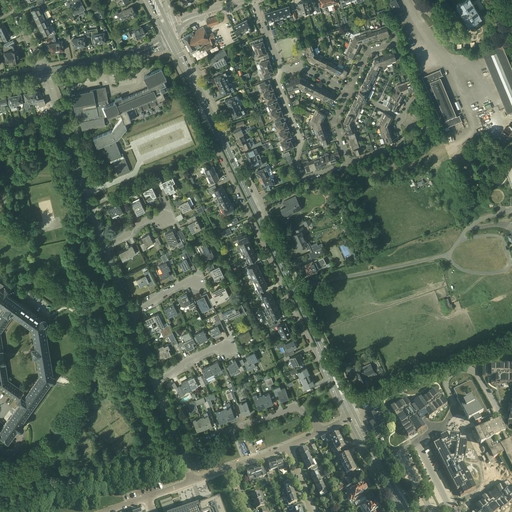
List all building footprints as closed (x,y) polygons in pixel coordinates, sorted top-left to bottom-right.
[(85,9),(80,0),(72,0),(68,2),(75,15),(79,13),(80,15),(85,13),(84,10),(85,9)] [(300,13),(300,14),(304,12),(305,15),(309,13),(305,1),(304,1),(304,0),(302,1),(301,2),(298,3),(299,6),(297,7),(299,13),(300,13)] [(312,10),(315,9),(317,12),(321,11),(318,2),(316,3),(315,1),(313,2),(312,0),(305,0),(305,1),(309,13),(313,12),(312,10)] [(397,0),(395,0),(390,2),(395,13),(402,10),(397,0)] [(460,3),(457,5),(461,13),(461,14),(460,14),(462,17),(463,18),(464,17),(468,25),(472,23),(478,20),(481,18),(470,0),(464,0),(460,3)] [(38,4),(39,6),(31,10),(34,16),(34,17),(45,12),(41,3),(38,4)] [(292,14),(289,5),(286,6),(282,7),(285,16),(292,14)] [(124,20),(124,18),(131,15),(132,18),(136,16),(135,13),(135,12),(132,6),(119,13),(118,13),(118,14),(120,17),(119,18),(120,20),(122,21),(124,20)] [(277,9),(280,18),(285,16),(282,7),(280,7),(280,8),(277,9)] [(274,20),(280,18),(277,9),(274,10),(274,9),(271,10),(274,20)] [(268,11),(268,12),(265,13),(268,22),(274,20),(271,10),(268,11)] [(34,17),(37,23),(45,19),(48,18),(45,11),(45,12),(34,17)] [(208,26),(219,23),(217,16),(207,19),(208,26)] [(45,19),(37,23),(40,29),(48,25),(45,19)] [(245,19),(241,21),(245,30),(246,33),(250,32),(250,33),(253,31),(247,19),(245,20),(245,19)] [(386,25),(381,27),(385,37),(390,35),(387,28),(391,27),(389,20),(385,22),(386,25)] [(242,32),(245,30),(241,21),(237,23),(237,24),(235,25),(238,30),(235,32),(238,37),(240,37),(239,36),(243,34),(242,32)] [(43,36),(47,34),(49,38),(52,36),(52,37),(54,35),(56,34),(54,30),(51,32),(50,28),(52,27),(51,24),(48,25),(40,29),(43,36)] [(214,32),(207,35),(204,26),(189,34),(181,38),(184,44),(186,43),(191,51),(192,53),(198,51),(197,48),(209,41),(210,44),(205,46),(207,51),(212,48),(211,45),(214,43),(212,38),(216,37),(214,32)] [(134,39),(143,35),(145,34),(145,33),(146,33),(143,27),(137,30),(136,29),(132,31),(133,33),(132,33),(133,35),(132,35),(134,39)] [(379,39),(385,37),(381,27),(376,29),(379,39)] [(98,43),(100,42),(98,33),(97,29),(87,31),(88,33),(89,38),(92,38),(91,35),(92,35),(94,44),(95,45),(98,44),(98,43)] [(104,32),(98,33),(100,42),(103,42),(103,43),(106,43),(106,41),(106,38),(111,37),(106,29),(104,29),(104,32)] [(374,41),(370,29),(365,30),(369,41),(374,39),(374,41)] [(370,29),(374,41),(379,39),(376,29),(371,30),(370,29)] [(347,31),(345,35),(351,38),(361,43),(363,42),(360,32),(359,32),(359,31),(358,30),(357,30),(354,31),(354,32),(353,33),(354,34),(347,31)] [(365,30),(360,32),(363,42),(369,41),(365,30)] [(11,37),(8,31),(1,34),(3,36),(0,37),(2,41),(4,40),(11,37)] [(85,33),(86,36),(84,36),(84,33),(80,34),(80,35),(78,35),(78,37),(80,47),(82,46),(82,47),(86,47),(86,45),(85,41),(87,41),(86,39),(89,38),(88,33),(85,33)] [(77,47),(80,47),(78,37),(72,39),(74,48),(74,49),(78,48),(77,47)] [(359,48),(361,43),(351,38),(349,43),(359,48)] [(254,45),(255,50),(265,47),(265,46),(264,42),(263,42),(263,41),(259,42),(258,39),(249,42),(250,45),(254,45)] [(10,45),(14,43),(13,40),(9,42),(4,44),(5,47),(8,46),(9,49),(10,48),(9,45),(10,45)] [(55,52),(57,51),(55,42),(55,41),(53,41),(53,43),(48,44),(46,45),(47,48),(49,48),(50,48),(51,53),(52,53),(55,53),(55,52)] [(55,42),(57,51),(58,51),(58,52),(61,51),(64,50),(63,44),(64,44),(63,41),(55,42)] [(508,113),(511,111),(511,64),(502,42),(482,51),(508,113)] [(9,45),(10,48),(12,47),(13,51),(5,53),(5,55),(4,55),(5,58),(6,58),(7,62),(8,63),(11,62),(11,61),(13,61),(13,62),(20,61),(19,57),(20,56),(19,53),(18,53),(18,50),(17,50),(15,46),(14,43),(10,45),(9,45)] [(303,46),(305,52),(315,48),(313,43),(303,46)] [(349,43),(347,48),(356,53),(359,48),(349,43)] [(255,57),(256,60),(264,57),(263,54),(267,53),(266,51),(267,51),(266,47),(265,47),(255,50),(257,55),(255,57)] [(306,56),(307,57),(317,53),(318,54),(319,52),(318,47),(317,48),(315,48),(305,52),(306,54),(304,55),(305,57),(306,56)] [(354,58),(356,53),(347,48),(344,53),(354,58)] [(215,70),(228,64),(225,57),(228,56),(225,50),(209,58),(215,70)] [(391,61),(400,59),(398,52),(394,53),(394,51),(388,53),(392,63),(391,61)] [(308,61),(314,64),(319,54),(318,54),(317,53),(307,57),(308,61)] [(388,53),(383,55),(387,65),(392,63),(388,53)] [(319,54),(314,64),(319,66),(323,58),(324,57),(319,54)] [(384,57),(379,58),(382,67),(382,68),(382,69),(383,70),(387,67),(387,65),(383,55),(384,57)] [(324,57),(323,58),(319,66),(324,69),(328,61),(329,59),(324,56),(324,57)] [(262,68),(271,65),(271,64),(270,60),(270,61),(269,59),(265,60),(264,57),(256,60),(257,63),(260,63),(262,68)] [(375,60),(372,66),(381,71),(382,69),(382,68),(382,67),(379,58),(375,60)] [(324,69),(329,71),(333,63),(328,61),(324,69)] [(334,61),(333,63),(329,71),(334,74),(339,64),(334,61)] [(339,64),(334,74),(338,76),(342,68),(343,66),(339,64)] [(271,66),(271,65),(262,68),(263,73),(261,75),(262,78),(270,75),(269,72),(273,71),(273,69),(272,65),(271,66)] [(379,75),(381,71),(372,66),(369,71),(379,75)] [(104,118),(114,113),(116,119),(122,116),(113,129),(111,130),(111,131),(93,138),(97,147),(104,145),(111,162),(113,161),(119,176),(130,171),(123,153),(121,154),(115,140),(118,139),(127,127),(124,122),(137,117),(137,114),(134,108),(136,107),(138,113),(160,104),(159,101),(164,99),(162,91),(168,89),(166,84),(165,84),(163,80),(166,78),(161,68),(151,73),(153,76),(146,79),(149,87),(150,86),(150,88),(122,98),(121,96),(115,99),(116,101),(110,104),(108,99),(105,87),(93,90),(72,95),(74,107),(77,121),(81,120),(82,122),(80,122),(82,130),(105,126),(104,118)] [(347,71),(342,68),(338,76),(343,79),(344,76),(346,77),(347,74),(346,73),(347,71)] [(214,77),(217,83),(226,78),(225,76),(227,75),(224,69),(219,71),(220,74),(214,77)] [(439,70),(423,77),(444,128),(461,122),(458,115),(455,117),(439,77),(442,76),(439,70)] [(369,71),(367,76),(376,80),(379,75),(369,71)] [(374,85),(376,80),(367,76),(364,80),(372,84),(374,85)] [(299,89),(301,90),(306,80),(300,77),(296,78),(299,87),(299,88),(299,89)] [(227,78),(226,78),(217,83),(220,89),(229,84),(227,82),(229,81),(227,78)] [(299,88),(299,87),(296,78),(291,80),(294,90),(299,89),(299,88)] [(295,91),(294,90),(291,80),(285,82),(288,90),(289,93),(295,92),(295,91)] [(311,82),(306,80),(301,90),(306,92),(311,82)] [(364,80),(362,85),(370,89),(372,84),(364,80)] [(411,80),(406,82),(409,92),(414,90),(411,80)] [(261,88),(263,92),(264,93),(269,90),(273,89),(272,88),(273,88),(271,84),(270,83),(266,84),(265,81),(257,85),(258,88),(261,88)] [(306,92),(311,94),(316,85),(311,82),(306,92)] [(401,84),(404,94),(409,92),(406,82),(401,84)] [(229,84),(220,89),(223,94),(229,92),(230,94),(235,92),(232,86),(231,84),(229,84)] [(403,96),(404,94),(401,84),(396,85),(393,91),(403,96)] [(321,87),(316,85),(311,94),(316,97),(321,87)] [(370,89),(362,85),(359,90),(369,95),(371,90),(370,89)] [(326,90),(321,87),(316,97),(321,99),(326,90)] [(30,92),(32,100),(33,102),(37,101),(39,107),(46,105),(44,98),(42,99),(41,96),(39,96),(38,93),(37,93),(37,91),(34,91),(33,90),(32,91),(31,91),(31,92),(30,92)] [(270,93),(269,90),(264,93),(263,92),(260,93),(262,97),(265,97),(267,101),(267,102),(272,99),(276,98),(276,97),(275,93),(274,93),(274,92),(270,93)] [(330,92),(326,90),(321,99),(326,102),(330,92)] [(359,90),(358,92),(359,93),(356,99),(363,102),(363,103),(365,103),(368,97),(369,95),(359,90)] [(26,103),(24,103),(26,112),(29,111),(28,108),(30,108),(29,101),(32,100),(30,92),(30,91),(29,91),(28,91),(27,92),(27,93),(24,93),(26,103)] [(400,101),(403,96),(393,91),(395,92),(393,97),(391,96),(400,101)] [(235,92),(230,94),(231,97),(225,100),(228,106),(240,100),(239,97),(238,98),(235,92)] [(330,92),(326,102),(331,104),(335,95),(330,92)] [(17,95),(15,95),(17,105),(19,104),(19,106),(23,105),(21,94),(20,94),(20,93),(19,93),(18,93),(17,94),(17,95)] [(17,107),(17,105),(15,95),(12,96),(12,95),(11,95),(9,95),(9,96),(8,96),(11,108),(17,107)] [(398,106),(400,101),(391,96),(388,101),(398,106)] [(355,98),(353,104),(362,108),(365,103),(363,103),(363,102),(356,99),(355,98)] [(269,106),(271,110),(271,111),(276,108),(280,107),(280,106),(279,102),(278,102),(277,101),(274,102),(272,99),(267,102),(267,101),(264,103),(265,106),(269,106)] [(228,106),(231,112),(240,108),(241,107),(240,105),(242,104),(240,100),(228,106)] [(396,111),(398,106),(388,101),(386,106),(396,111)] [(362,108),(353,104),(350,108),(360,113),(362,108)] [(241,110),(240,108),(231,112),(234,118),(240,115),(241,117),(246,115),(243,109),(241,110)] [(277,111),(276,108),(271,111),(271,110),(268,112),(269,115),(272,115),(274,120),(284,116),(283,115),(284,115),(282,111),(281,110),(277,111)] [(350,108),(348,113),(358,118),(360,113),(350,108)] [(316,110),(314,115),(323,119),(326,114),(316,110)] [(380,117),(390,122),(392,117),(383,112),(380,117)] [(356,121),(358,118),(348,113),(346,118),(355,123),(356,124),(358,124),(359,122),(356,121)] [(264,125),(260,115),(256,117),(260,127),(264,125)] [(312,125),(322,122),(323,119),(314,115),(310,121),(308,120),(307,122),(309,126),(312,125)] [(389,124),(390,122),(380,117),(377,123),(379,128),(380,127),(389,124)] [(355,123),(346,118),(346,129),(354,126),(356,125),(356,124),(355,123)] [(272,123),(273,126),(277,126),(279,130),(279,131),(284,129),(288,127),(288,126),(287,122),(286,123),(285,121),(282,122),(280,119),(272,123)] [(314,130),(315,130),(324,127),(322,122),(312,125),(314,130)] [(380,133),(391,129),(389,124),(380,127),(379,128),(380,133)] [(235,138),(244,134),(247,132),(252,130),(255,129),(254,125),(251,127),(242,131),(240,127),(232,131),(233,133),(235,138)] [(346,129),(348,134),(356,131),(358,130),(356,125),(354,126),(346,129)] [(325,132),(324,127),(315,130),(317,135),(319,134),(325,132)] [(280,135),(282,139),(282,140),(286,139),(292,136),(291,135),(292,135),(290,131),(290,132),(289,130),(285,131),(284,129),(279,131),(279,130),(276,132),(277,135),(280,135)] [(380,133),(382,138),(392,134),(391,129),(380,133)] [(319,134),(320,139),(329,136),(327,131),(325,132),(319,134)] [(244,134),(235,138),(239,146),(244,143),(247,141),(246,139),(244,134)] [(394,140),(392,134),(382,138),(384,143),(394,140)] [(322,144),(331,142),(329,136),(320,139),(322,144)] [(349,145),(360,141),(358,136),(349,139),(348,139),(349,145)] [(244,143),(239,146),(242,150),(250,146),(251,146),(252,149),(262,144),(261,141),(255,144),(253,139),(252,139),(249,141),(247,141),(244,143)] [(287,141),(286,139),(282,140),(282,139),(278,141),(279,144),(282,145),(284,150),(289,148),(290,150),(293,148),(294,147),(294,146),(292,141),(291,142),(291,140),(287,141)] [(349,145),(351,150),(361,146),(360,141),(349,145)] [(363,151),(361,146),(351,150),(353,155),(363,151)] [(256,154),(258,153),(256,148),(245,152),(246,155),(246,156),(246,157),(247,157),(248,158),(256,154)] [(256,154),(248,158),(250,163),(258,159),(261,158),(258,153),(256,154)] [(332,163),(329,153),(323,155),(327,165),(332,163)] [(329,153),(332,163),(337,161),(334,153),(329,155),(329,153)] [(322,167),(327,165),(323,155),(318,157),(322,167)] [(314,160),(317,168),(322,167),(318,157),(313,158),(314,160)] [(261,158),(258,159),(250,163),(250,164),(250,165),(251,165),(252,168),(260,164),(261,166),(266,164),(267,164),(266,162),(263,163),(261,158)] [(306,172),(311,170),(309,162),(308,160),(303,162),(306,172)] [(260,166),(261,169),(256,171),(257,173),(256,174),(258,177),(267,173),(271,171),(268,164),(267,164),(266,164),(261,166),(260,166)] [(208,165),(204,167),(206,173),(204,174),(206,177),(208,176),(216,172),(213,166),(209,168),(208,165)] [(267,173),(258,177),(261,183),(271,178),(272,178),(274,177),(271,171),(267,173)] [(216,172),(208,176),(211,182),(208,184),(209,187),(215,184),(214,181),(219,179),(218,176),(218,175),(217,173),(216,172)] [(499,185),(506,176),(501,172),(494,182),(499,185)] [(474,182),(478,185),(484,176),(479,174),(474,182)] [(162,182),(159,177),(153,180),(155,186),(159,184),(161,189),(164,188),(167,194),(176,190),(172,183),(175,182),(173,177),(162,182)] [(272,178),(271,178),(261,183),(264,189),(267,188),(268,188),(273,186),(275,184),(279,183),(278,181),(276,182),(275,180),(274,181),(272,178)] [(156,188),(155,186),(153,180),(149,182),(151,184),(149,185),(150,187),(143,191),(146,199),(147,199),(148,201),(154,198),(154,197),(157,196),(153,189),(156,188)] [(216,192),(217,196),(225,192),(222,186),(217,188),(215,185),(209,188),(210,191),(211,190),(212,194),(216,192)] [(228,198),(225,192),(217,196),(219,199),(216,201),(217,203),(220,202),(228,198)] [(295,196),(289,199),(286,200),(289,205),(281,209),(285,217),(301,209),(295,196)] [(186,211),(192,208),(191,207),(194,206),(191,200),(188,201),(186,197),(175,203),(177,208),(180,207),(182,212),(185,210),(186,211)] [(110,203),(112,207),(108,209),(111,217),(119,213),(119,215),(124,213),(119,204),(122,203),(120,198),(110,203)] [(228,198),(220,202),(222,205),(218,206),(220,209),(221,209),(223,208),(224,207),(223,207),(232,203),(231,203),(228,198)] [(140,200),(131,203),(135,211),(137,214),(140,213),(145,211),(140,200)] [(235,209),(232,203),(223,207),(224,207),(223,208),(221,209),(222,212),(220,213),(222,217),(232,213),(231,211),(235,209)] [(195,215),(187,219),(193,231),(197,229),(198,231),(201,229),(195,215)] [(232,233),(229,227),(223,231),(223,232),(220,233),(221,235),(222,234),(222,235),(224,234),(225,236),(232,233)] [(293,234),(296,240),(302,237),(301,234),(303,233),(301,227),(294,230),(295,233),(293,234)] [(180,238),(183,244),(187,242),(185,239),(186,238),(182,229),(177,232),(180,238)] [(165,234),(170,247),(177,243),(179,248),(184,245),(183,244),(180,238),(177,240),(173,231),(165,234)] [(147,248),(146,246),(153,243),(155,247),(161,244),(158,237),(152,240),(149,234),(141,238),(143,242),(140,243),(143,250),(147,248)] [(240,241),(241,244),(249,241),(250,240),(247,234),(243,236),(242,234),(232,239),(234,242),(236,241),(237,243),(240,241)] [(305,243),(302,237),(296,240),(297,244),(295,245),(297,250),(304,247),(303,244),(305,243)] [(244,250),(251,247),(249,241),(241,244),(236,247),(239,252),(240,252),(244,250)] [(206,242),(197,246),(202,256),(201,256),(204,262),(210,259),(210,258),(214,256),(211,249),(209,250),(206,242)] [(129,248),(119,253),(122,260),(136,253),(132,245),(128,247),(129,248)] [(191,246),(185,249),(187,253),(189,256),(195,254),(191,246)] [(254,253),(251,247),(244,250),(240,252),(241,254),(245,253),(247,256),(254,253)] [(190,267),(188,263),(191,261),(189,256),(187,253),(185,249),(182,250),(186,258),(183,260),(183,261),(178,263),(179,265),(181,267),(182,267),(184,270),(190,267)] [(322,255),(320,249),(308,253),(312,261),(305,264),(306,266),(305,266),(308,273),(309,273),(310,274),(317,271),(316,270),(323,266),(319,258),(318,259),(317,257),(322,255)] [(257,259),(254,253),(247,256),(249,259),(242,263),(243,266),(248,264),(247,263),(257,259)] [(168,265),(171,264),(166,254),(160,256),(164,263),(159,265),(159,266),(158,266),(160,269),(161,269),(163,273),(160,274),(162,279),(170,275),(168,271),(170,269),(168,265)] [(249,270),(251,273),(259,269),(256,263),(248,267),(247,266),(244,267),(246,271),(249,270)] [(219,265),(214,268),(213,264),(205,268),(207,272),(210,270),(215,280),(219,278),(220,280),(225,277),(219,265)] [(252,277),(251,281),(262,275),(259,269),(251,273),(252,277)] [(148,283),(150,286),(155,284),(148,270),(144,272),(145,275),(136,279),(140,287),(148,283)] [(255,282),(257,285),(265,281),(262,275),(251,281),(252,283),(255,282)] [(257,285),(253,287),(258,296),(264,293),(262,290),(267,287),(265,281),(257,285)] [(44,318),(43,318),(42,319),(9,295),(12,291),(10,290),(11,288),(8,286),(7,287),(0,282),(0,304),(6,308),(0,316),(0,386),(18,399),(16,401),(20,403),(0,430),(0,437),(7,442),(9,440),(8,440),(18,427),(19,428),(20,428),(21,428),(22,428),(23,428),(23,427),(23,426),(23,425),(23,424),(21,422),(51,381),(52,381),(53,381),(54,381),(54,380),(55,380),(55,379),(56,379),(56,378),(56,377),(56,376),(55,376),(55,375),(54,375),(53,375),(45,324),(46,323),(47,322),(47,321),(47,320),(46,320),(46,319),(45,319),(45,318),(44,318)] [(213,306),(217,304),(223,301),(222,299),(229,296),(224,286),(211,292),(213,297),(209,298),(213,306)] [(264,294),(264,293),(258,296),(260,300),(263,298),(265,301),(272,298),(269,292),(264,294)] [(213,306),(209,298),(207,293),(201,296),(201,297),(196,299),(202,311),(209,308),(210,308),(213,306)] [(192,299),(189,300),(186,294),(181,297),(177,300),(180,304),(181,306),(184,307),(186,305),(188,305),(190,308),(192,307),(193,309),(192,310),(196,310),(197,310),(194,303),(193,301),(192,299)] [(275,304),(272,298),(265,301),(266,305),(263,306),(264,309),(275,304)] [(179,309),(177,310),(173,303),(170,305),(164,309),(168,318),(177,313),(179,317),(182,316),(179,309)] [(242,304),(222,313),(221,311),(216,313),(220,320),(224,318),(224,319),(228,317),(229,319),(245,311),(242,304)] [(266,315),(278,309),(275,304),(264,309),(263,310),(266,315)] [(270,325),(277,322),(276,318),(281,315),(278,309),(266,315),(268,318),(266,319),(269,326),(270,325)] [(168,324),(164,326),(158,313),(145,320),(150,332),(159,328),(163,337),(168,335),(173,333),(168,324)] [(221,333),(220,330),(219,328),(222,326),(220,320),(214,322),(216,326),(210,329),(214,336),(221,333)] [(278,329),(279,332),(288,328),(285,322),(281,324),(280,321),(277,322),(270,325),(271,328),(277,325),(279,329),(278,329)] [(244,332),(243,333),(238,335),(241,342),(252,337),(250,334),(253,333),(250,326),(243,329),(244,332)] [(291,334),(288,328),(279,332),(281,334),(282,334),(283,338),(291,334)] [(196,336),(193,337),(195,342),(198,341),(199,343),(208,339),(203,329),(194,333),(196,336)] [(180,338),(182,341),(178,343),(181,350),(185,348),(186,351),(195,347),(193,344),(195,343),(195,342),(193,337),(190,331),(182,335),(182,337),(180,338)] [(168,335),(171,343),(168,344),(164,346),(163,345),(158,347),(159,350),(158,351),(161,357),(164,356),(165,357),(171,354),(169,349),(170,348),(169,347),(177,343),(173,333),(168,335)] [(293,340),(285,344),(284,341),(276,344),(278,347),(282,345),(285,352),(284,352),(286,356),(289,355),(294,353),(293,350),(297,348),(296,346),(297,346),(293,340)] [(239,360),(240,363),(242,365),(245,364),(248,370),(256,366),(254,362),(258,360),(254,351),(245,356),(247,360),(244,361),(242,358),(239,360)] [(300,353),(290,358),(289,355),(286,356),(283,358),(285,361),(289,359),(293,366),(304,361),(300,353)] [(233,362),(227,365),(232,375),(244,370),(242,365),(240,363),(238,364),(235,359),(232,360),(233,362)] [(217,361),(209,364),(214,374),(221,370),(224,376),(228,374),(224,366),(220,367),(217,361)] [(204,373),(201,375),(205,385),(209,383),(208,380),(215,376),(214,374),(209,364),(201,368),(204,373)] [(359,371),(356,373),(360,381),(366,378),(365,377),(375,372),(370,364),(361,368),(361,367),(358,368),(359,371)] [(482,366),(482,377),(491,377),(491,384),(496,384),(496,383),(500,383),(509,384),(509,383),(511,383),(511,402),(511,403),(511,411),(510,411),(510,416),(509,416),(509,420),(508,420),(508,425),(511,425),(511,364),(504,365),(504,366),(491,366),(491,367),(482,366)] [(306,367),(297,371),(300,378),(308,374),(310,373),(306,367)] [(306,388),(307,392),(313,389),(311,386),(312,386),(311,386),(315,384),(312,379),(311,380),(308,374),(300,378),(306,388)] [(194,376),(187,379),(192,388),(200,384),(201,387),(205,385),(201,375),(195,378),(194,376)] [(183,392),(192,388),(187,379),(181,382),(182,384),(177,387),(181,396),(184,394),(183,392)] [(473,418),(475,423),(489,416),(472,382),(470,381),(453,390),(458,398),(457,399),(468,421),(473,418)] [(289,398),(285,387),(280,388),(279,386),(272,388),(275,394),(278,393),(281,401),(289,398)] [(394,406),(390,408),(401,425),(400,425),(408,437),(416,431),(417,433),(425,428),(420,420),(427,416),(429,419),(437,413),(436,412),(447,405),(436,389),(428,394),(429,395),(422,400),(421,398),(413,403),(414,405),(411,407),(406,399),(395,407),(394,406)] [(261,395),(266,406),(273,403),(269,392),(261,395)] [(258,409),(266,406),(261,395),(257,397),(256,394),(253,395),(258,409)] [(208,414),(201,417),(205,428),(212,425),(210,418),(207,408),(206,408),(204,402),(207,400),(206,396),(197,399),(195,400),(196,405),(203,402),(208,414)] [(242,414),(243,416),(250,413),(250,412),(246,399),(241,401),(241,402),(238,403),(242,415),(242,414)] [(235,417),(231,406),(230,403),(225,404),(226,405),(223,407),(223,409),(227,420),(228,420),(229,421),(235,419),(235,417)] [(197,431),(205,428),(201,417),(198,409),(196,405),(189,407),(190,412),(196,410),(199,417),(193,420),(197,431)] [(220,423),(227,420),(223,409),(216,412),(220,423)] [(380,410),(372,413),(376,421),(377,421),(378,420),(381,425),(386,422),(380,410)] [(377,421),(376,421),(369,424),(373,431),(381,428),(380,425),(381,425),(378,420),(377,421)] [(331,441),(333,444),(341,440),(338,434),(330,438),(329,435),(327,436),(321,438),(322,442),(325,440),(327,443),(331,441)] [(440,441),(433,445),(437,453),(446,470),(452,483),(452,482),(457,492),(458,491),(460,497),(476,489),(472,482),(473,482),(468,473),(468,474),(463,465),(464,459),(465,459),(466,450),(468,437),(460,436),(447,434),(440,437),(442,441),(441,442),(440,441)] [(333,452),(335,456),(341,453),(339,450),(345,447),(343,443),(344,443),(342,440),(342,441),(341,440),(333,444),(335,448),(334,449),(335,451),(333,452)] [(299,452),(302,458),(308,455),(310,454),(306,446),(301,449),(301,450),(299,452)] [(342,456),(341,453),(335,456),(337,459),(340,458),(342,463),(351,459),(348,454),(342,456)] [(311,461),(308,455),(302,458),(305,464),(311,461)] [(274,461),(277,469),(279,472),(286,469),(285,465),(284,466),(281,458),(274,461)] [(354,481),(351,477),(354,474),(353,472),(356,470),(352,463),(353,462),(352,460),(351,460),(351,459),(342,463),(341,464),(347,475),(348,477),(344,479),(348,485),(354,481)] [(313,460),(311,461),(305,464),(308,470),(310,469),(311,472),(318,469),(316,466),(313,460)] [(270,471),(277,469),(274,461),(268,463),(269,467),(267,467),(269,472),(271,472),(270,471)] [(253,469),(256,479),(263,477),(259,466),(253,469)] [(311,476),(313,482),(320,479),(323,478),(320,471),(322,470),(321,468),(318,469),(311,472),(313,475),(310,476),(311,476)] [(256,479),(253,469),(246,471),(249,482),(256,479)] [(316,488),(323,485),(320,479),(313,482),(316,488)] [(286,492),(293,489),(290,482),(283,485),(286,492)] [(496,511),(500,509),(501,510),(511,501),(510,499),(511,498),(511,488),(511,489),(510,487),(511,486),(507,482),(504,485),(503,483),(496,489),(496,490),(490,495),(489,494),(486,497),(485,496),(481,499),(482,501),(475,506),(478,509),(473,511),(496,511)] [(356,488),(355,486),(353,488),(351,484),(344,488),(347,492),(348,492),(350,495),(348,496),(348,497),(350,501),(351,501),(354,499),(355,500),(361,496),(361,495),(362,494),(362,492),(367,489),(364,485),(363,485),(363,484),(356,488)] [(323,485),(316,488),(321,497),(327,494),(323,485)] [(251,496),(254,503),(262,500),(264,499),(261,489),(255,492),(256,494),(251,496)] [(295,495),(293,489),(286,492),(283,492),(284,495),(287,494),(288,498),(295,495)] [(297,502),(295,495),(288,498),(286,499),(288,505),(297,502)] [(367,501),(364,496),(354,502),(357,507),(367,501)] [(171,498),(161,502),(165,511),(167,511),(176,509),(171,498)] [(218,511),(214,500),(197,507),(182,511),(218,511)] [(267,506),(264,507),(262,500),(254,503),(256,510),(261,508),(262,511),(268,509),(267,506)] [(369,501),(362,506),(364,510),(365,511),(375,511),(374,511),(375,510),(376,511),(377,510),(377,509),(378,508),(378,507),(378,506),(377,505),(376,505),(375,504),(374,504),(373,503),(371,504),(369,501)]
